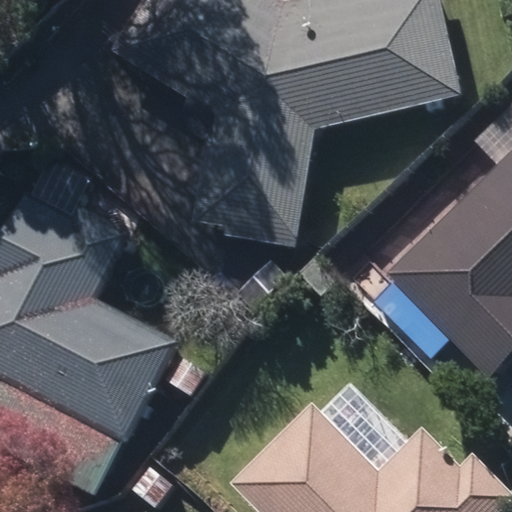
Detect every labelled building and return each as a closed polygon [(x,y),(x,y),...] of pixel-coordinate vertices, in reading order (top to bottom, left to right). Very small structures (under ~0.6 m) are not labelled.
[(200,230),(297,251),(321,140),(465,107),(440,0),(340,0),(286,13),(265,0),(154,0),(119,57),(222,123),(200,230)] [(511,165),(392,284),(495,389),(511,371),(511,165)] [(0,453),(95,501),(132,452),(183,351),(100,310),(134,244),(81,216),(77,225),(28,201),(0,256),(0,453)] [(300,284),(323,307),(339,292),(316,269),(300,284)] [(166,389),(195,409),(212,381),(183,363),(166,389)] [(235,494),(252,511),(511,511),(511,499),(476,463),(463,476),(425,438),(413,450),(356,392),(324,423),(316,415),(235,494)] [(134,497),(152,511),(164,511),(178,493),(152,474),(134,497)]
